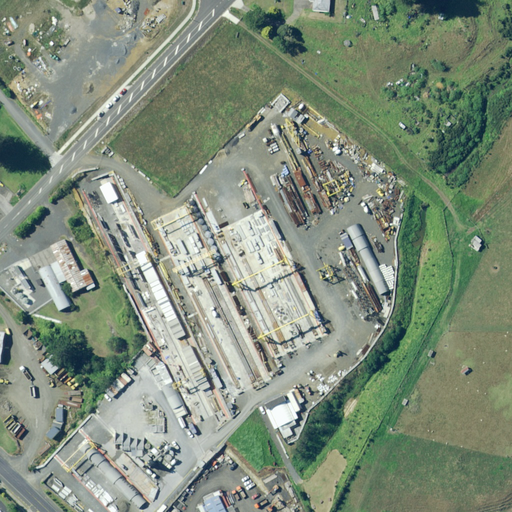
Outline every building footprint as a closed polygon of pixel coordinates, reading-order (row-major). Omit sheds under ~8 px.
[(310,0),(310,1),(314,1),(314,6),(313,10),(330,12),(331,0),(310,0)] [(62,310),(69,307),(72,306),(61,283),(66,280),(73,293),(86,287),(88,290),(95,287),(87,269),(80,272),(79,270),(83,268),(80,261),(76,262),(65,240),(50,246),(57,261),(38,270),(39,271),(58,312),(62,310)] [(84,252),(89,262),(96,258),(98,264),(103,262),(100,256),(101,255),(96,246),(95,246),(93,243),(85,247),(85,248),(84,249),(85,251),(84,252)] [(299,276),(309,285),(316,279),(305,269),(299,275),(298,275),(299,276)] [(112,276),(102,281),(105,286),(114,281),(112,276)] [(188,318),(183,322),(192,333),(197,328),(188,318)] [(216,323),(211,319),(201,329),(206,334),(216,323)] [(360,335),(352,326),(343,335),(351,343),(360,335)] [(280,358),(292,367),(298,360),(287,351),(280,358)] [(52,354),(40,364),(51,375),(62,365),(52,354)] [(299,373),(305,366),(300,362),(295,369),(299,373)] [(63,422),(63,409),(56,409),(56,422),(55,427),(46,436),(51,440),(59,431),(63,422)] [(190,447),(195,456),(202,452),(197,443),(196,444),(191,446),(190,447)] [(109,479),(117,471),(109,463),(101,471),(109,479)] [(117,471),(109,479),(117,487),(125,479),(117,471)] [(130,483),(142,494),(153,483),(148,478),(146,480),(139,473),(135,477),(134,476),(131,480),(132,481),(130,483)] [(138,493),(130,485),(122,493),(130,501),(138,493)] [(227,511),(218,494),(217,495),(208,499),(207,496),(203,498),(205,501),(204,501),(209,511),(227,511)] [(148,503),(140,495),(133,501),(141,510),(148,503)] [(104,511),(105,511),(92,500),(87,506),(93,511),(104,511)]
